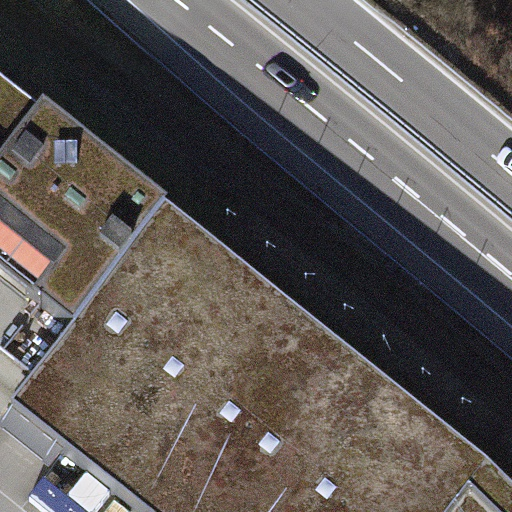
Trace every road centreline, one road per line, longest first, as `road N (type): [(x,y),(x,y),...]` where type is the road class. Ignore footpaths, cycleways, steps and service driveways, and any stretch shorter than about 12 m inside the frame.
road 1 (trunk): [(200,0),(511,256)]
road 2 (trunk): [(511,169),(303,0)]
